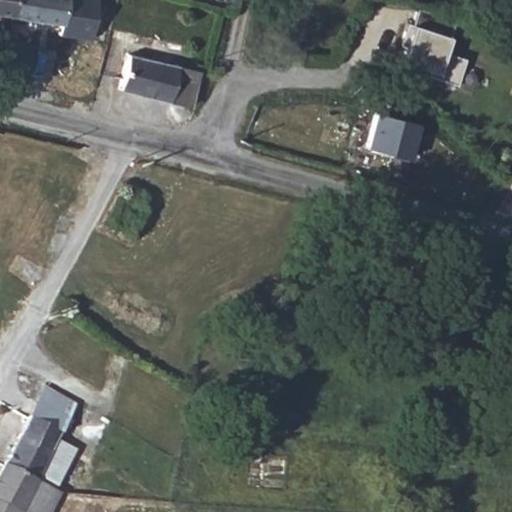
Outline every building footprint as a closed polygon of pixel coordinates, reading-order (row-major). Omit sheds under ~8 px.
[(75,7),(94,10),(95,0),(0,0),(0,12),(72,25),(75,7)] [(439,54),(452,23),(416,8),(409,24),(405,22),(395,44),(400,46),(394,59),(422,71),(420,76),(448,88),(459,63),(439,54)] [(172,96),(197,101),(204,70),(132,55),(125,86),(172,96)] [(374,108),(365,144),(407,159),(418,123),(374,108)] [(105,158),(78,146),(60,187),(87,199),(105,158)] [(48,390),(31,420),(62,437),(79,407),(48,390)] [(31,420),(3,469),(34,486),(60,441),(62,437),(31,420)] [(34,486),(52,496),(78,451),(60,441),(34,486)] [(0,474),(0,511),(19,511),(34,486),(3,469),(0,474)] [(49,511),(57,499),(52,496),(34,486),(19,511),(49,511)]
